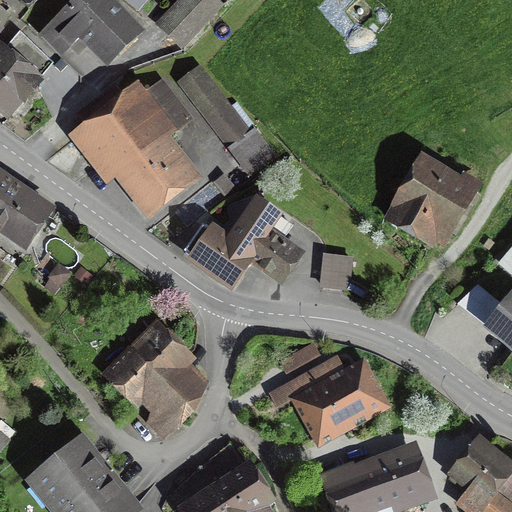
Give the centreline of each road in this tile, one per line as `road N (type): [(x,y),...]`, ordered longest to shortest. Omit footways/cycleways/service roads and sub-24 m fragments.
road 1 (residential): [(229,304),(390,335),(511,415)]
road 2 (residential): [(0,142),(229,304)]
road 3 (residential): [(215,426),(229,304)]
